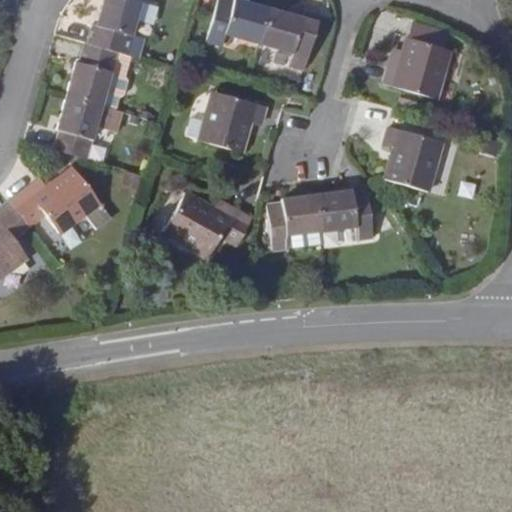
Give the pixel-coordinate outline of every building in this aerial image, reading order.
[(100,30),(94,48),(116,55),(126,58),(141,4),(126,0),(103,0),(96,28),(100,30)] [(256,47),(266,13),(233,4),(231,9),(218,5),(206,47),(221,51),(225,38),(256,47)] [(289,12),(287,20),(299,23),(302,15),(289,12)] [(287,20),(266,13),(256,47),(288,56),(284,71),(300,75),(312,33),(298,29),(299,23),(287,20)] [(298,29),(312,33),(316,20),(302,15),(299,23),(298,29)] [(397,71),(387,68),(382,86),(435,101),(448,52),(405,39),(401,54),(397,71)] [(65,98),(101,108),(116,55),(94,48),(85,46),(80,64),(76,63),(65,98)] [(392,52),(387,68),(397,71),(401,54),(392,52)] [(213,94),(197,147),(240,160),(250,125),(260,128),(265,110),(213,94)] [(55,152),(86,161),(101,108),(65,98),(55,132),(60,133),(55,152)] [(425,196),(439,145),(387,130),(382,148),(392,151),(382,184),(425,196)] [(0,195),(19,221),(35,209),(50,227),(89,196),(63,162),(37,182),(30,172),(0,195)] [(3,233),(19,221),(0,195),(0,263),(17,251),(3,233)] [(184,196),(163,232),(207,257),(218,237),(236,247),(250,221),(217,202),(211,211),(184,196)] [(315,202),(318,233),(351,229),(354,242),(370,240),(364,200),(351,201),(351,197),(315,202)] [(287,236),(318,233),(315,202),(280,206),(280,210),(266,211),(271,251),(288,250),(287,236)]
